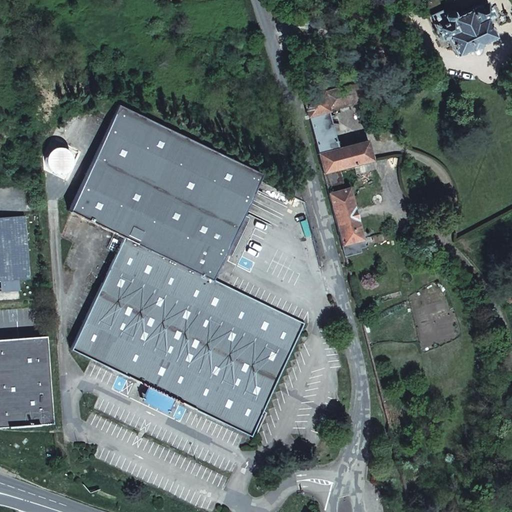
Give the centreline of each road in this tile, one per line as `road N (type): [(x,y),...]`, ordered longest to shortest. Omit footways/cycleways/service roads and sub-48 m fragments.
road 1 (residential): [(255,0),(295,111),(363,385),(356,448)]
road 2 (unknown): [(62,321),(50,273),(49,205),(95,117)]
